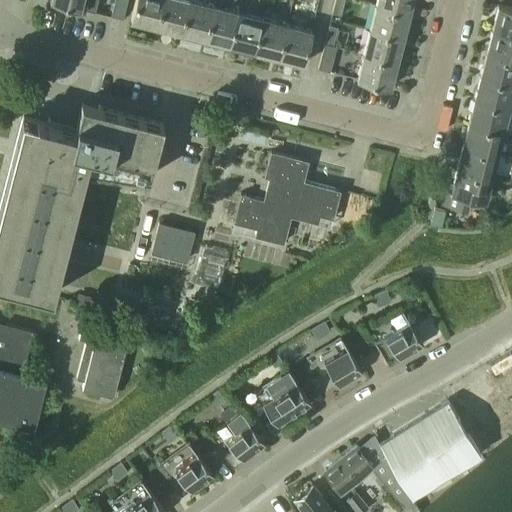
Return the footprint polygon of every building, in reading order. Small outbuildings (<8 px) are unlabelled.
[(51,0),(94,11),(96,0),(51,0)] [(114,0),(110,15),(122,18),(126,0),(114,0)] [(155,26),(161,0),(135,0),(130,20),(155,26)] [(161,0),(155,26),(179,33),(187,0),(161,0)] [(187,0),(179,33),(204,39),(213,4),(197,0),(187,0)] [(334,0),(331,13),(340,15),(343,0),(334,0)] [(375,0),(374,4),(409,13),(412,0),(375,0)] [(204,39),(228,45),(237,10),(213,4),(204,39)] [(368,28),(403,37),(409,13),(374,4),(368,28)] [(491,29),(511,33),(511,8),(497,5),(491,29)] [(228,45),(253,51),(262,17),(237,10),(228,45)] [(253,51),(277,58),(286,23),(262,17),(253,51)] [(277,58),(302,64),(311,29),(286,23),(277,58)] [(324,43),(332,45),(337,26),(328,24),(324,43)] [(362,52),(397,61),(403,37),(368,28),(362,52)] [(485,52),(511,58),(511,33),(491,29),(485,52)] [(317,68),(329,71),(336,46),(332,45),(324,43),(317,68)] [(356,78),(390,86),(397,61),(362,52),(356,78)] [(480,75),(511,83),(511,58),(485,52),(480,75)] [(474,98),(509,107),(511,93),(511,83),(480,75),(474,98)] [(468,122),(503,130),(509,107),(474,98),(468,122)] [(21,116),(0,199),(0,282),(52,295),(85,166),(137,174),(149,176),(163,123),(99,107),(99,106),(97,106),(81,102),(75,127),(74,129),(21,116)] [(462,145),(497,154),(503,130),(468,122),(462,145)] [(456,168),(491,177),(497,154),(462,145),(456,168)] [(254,235),(283,243),(290,216),(317,222),(319,215),(332,218),(339,190),(302,180),(307,160),(270,151),(263,176),(269,178),(263,199),(240,193),(233,222),(256,228),(254,235)] [(441,202),(465,208),(468,197),(485,201),(491,177),(456,168),(450,192),(444,190),(441,202)] [(151,251),(186,260),(193,231),(158,222),(151,251)] [(373,295),(377,305),(391,300),(386,289),(373,295)] [(374,340),(388,364),(399,357),(423,344),(402,308),(401,309),(408,320),(374,340)] [(311,329),(316,338),(330,330),(324,320),(311,329)] [(0,418),(33,427),(45,378),(22,372),(33,330),(5,323),(4,327),(0,325),(0,418)] [(82,388),(112,395),(128,335),(82,323),(78,339),(85,341),(76,378),(84,380),(82,388)] [(324,361),(338,385),(362,371),(341,336),(340,336),(347,348),(324,361)] [(268,356),(274,366),(282,360),(276,351),(268,356)] [(511,363),(496,374),(511,396),(511,363)] [(262,401),(277,424),(287,417),(310,402),(288,368),(287,369),(265,384),(272,394),(262,401)] [(209,396),(216,405),(224,399),(217,390),(209,396)] [(379,441),(412,494),(479,452),(447,399),(379,441)] [(224,455),(233,466),(265,442),(240,410),(239,410),(247,421),(226,437),(234,447),(224,455)] [(161,431),(168,440),(176,434),(169,425),(161,431)] [(175,468),(191,490),(213,474),(189,441),(188,442),(196,452),(175,468)] [(358,473),(369,464),(370,463),(355,444),(323,469),(338,488),(351,479),(353,482),(361,476),(358,473)] [(369,465),(404,504),(413,496),(385,452),(369,465)] [(109,470),(116,479),(127,470),(121,461),(109,470)] [(118,511),(163,511),(165,511),(141,478),(140,478),(148,489),(118,511)] [(293,498),(304,511),(336,511),(333,507),(331,508),(311,483),(293,498)] [(346,499),(356,511),(358,511),(365,507),(354,492),(346,499)] [(59,508),(62,511),(72,511),(79,507),(72,498),(59,508)]
